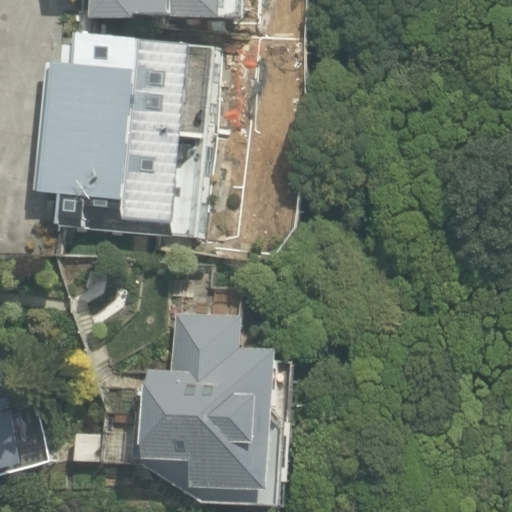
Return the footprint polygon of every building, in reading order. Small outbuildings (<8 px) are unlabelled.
[(101,15),(231,24),(250,0),(98,0),(102,0),(101,15)] [(69,226),(205,238),(222,48),(86,35),(85,46),(71,45),(69,66),(53,65),(43,191),(57,192),(56,216),(70,217),(69,226)] [(0,202),(24,158),(0,145),(0,202)] [(197,489),(286,493),(293,353),(253,351),(255,319),(180,316),(177,374),(157,373),(156,412),(139,412),(137,459),(198,462),(197,489)] [(0,477),(36,467),(8,369),(0,371),(0,477)]
